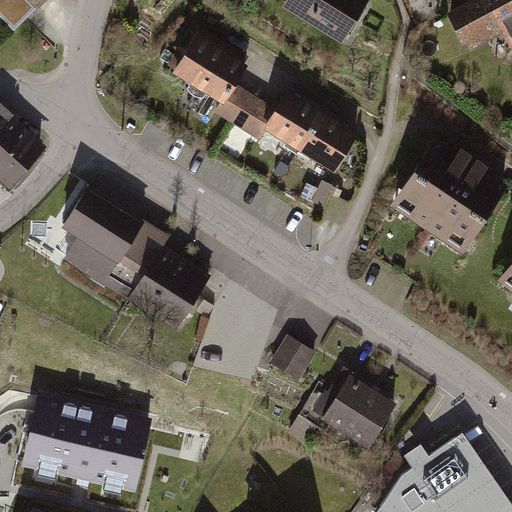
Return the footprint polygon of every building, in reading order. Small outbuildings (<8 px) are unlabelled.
[(286,0),(283,6),(343,44),(369,0),(286,0)] [(511,0),(454,0),(477,48),(511,32),(511,0)] [(198,31),(173,71),(221,100),(214,111),(260,139),(267,129),(335,171),(360,130),(287,85),(281,95),(243,72),(249,62),(198,31)] [(0,172),(10,182),(45,142),(0,102),(0,172)] [(435,137),(390,198),(455,246),(500,185),(435,137)] [(87,176),(63,212),(88,229),(70,256),(171,323),(213,260),(87,176)] [(511,259),(498,276),(511,287),(511,259)] [(305,373),(321,345),(293,328),(276,356),(305,373)] [(353,378),(329,417),(368,441),(392,403),(353,378)] [(153,420),(39,394),(23,466),(137,491),(153,420)] [(403,474),(381,507),(384,511),(511,511),(511,502),(464,432),(403,474)]
